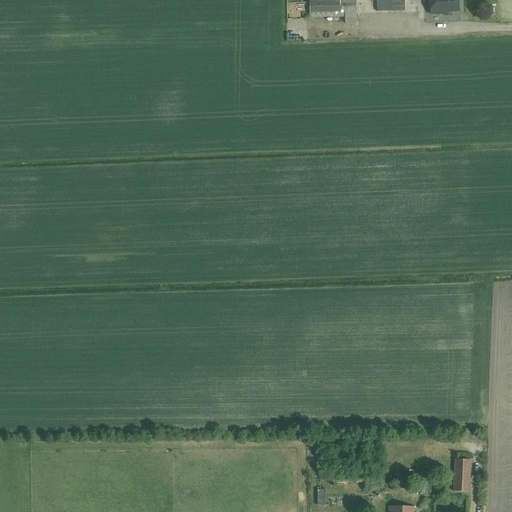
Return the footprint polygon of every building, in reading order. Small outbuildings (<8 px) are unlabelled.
[(309,0),(309,17),(345,17),(345,24),(355,23),(355,0),(309,0)] [(404,0),(386,0),(387,11),(405,11),(404,0)] [(430,0),(431,15),(449,14),(449,12),(459,12),(458,0),(430,0)] [(453,492),(467,492),(469,460),(455,460),(453,492)] [(370,496),(370,505),(378,506),(378,496),(370,496)]
